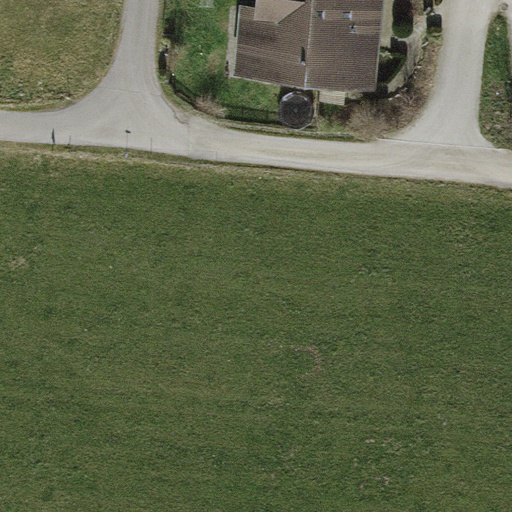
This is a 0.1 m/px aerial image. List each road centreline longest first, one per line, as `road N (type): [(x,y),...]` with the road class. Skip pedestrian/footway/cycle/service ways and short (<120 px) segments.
road 1 (track): [(139,139),(511,172)]
road 2 (unclassified): [(152,0),(139,139)]
road 3 (unclassified): [(0,127),(139,139)]
